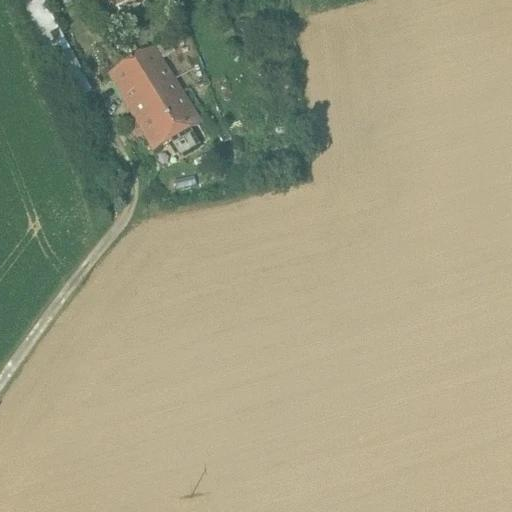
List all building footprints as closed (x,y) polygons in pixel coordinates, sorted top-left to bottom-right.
[(134,0),(93,0),(102,16),(117,9),(134,0)] [(134,0),(117,9),(129,31),(161,13),(158,6),(162,4),(160,0),(134,0)] [(81,75),(37,2),(18,13),(59,87),(81,75)] [(170,142),(184,134),(199,125),(184,99),(153,51),(111,75),(155,151),(170,142)] [(59,87),(55,90),(64,105),(88,93),(81,75),(59,87)] [(184,134),(170,142),(178,156),(193,148),(184,134)]
